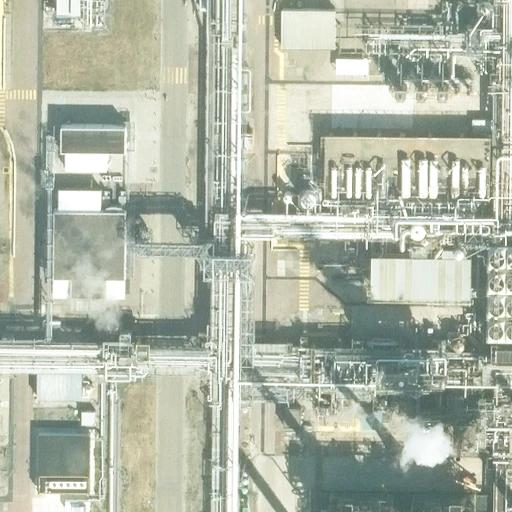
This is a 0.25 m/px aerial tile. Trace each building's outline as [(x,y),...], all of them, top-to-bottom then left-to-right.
[(342,47),(342,2),(286,2),(286,47),(342,47)] [(126,125),(61,124),(61,148),(126,149),(126,125)] [(438,238),(446,281),(464,278),(457,234),(438,238)] [(419,275),(419,235),(388,235),(388,275),(419,275)] [(467,272),(487,273),(489,236),(468,236),(467,272)] [(91,390),(92,362),(45,360),(44,388),(91,390)] [(289,402),(289,424),(304,424),(304,403),(289,402)] [(102,422),(102,403),(88,403),(87,422),(102,422)]
